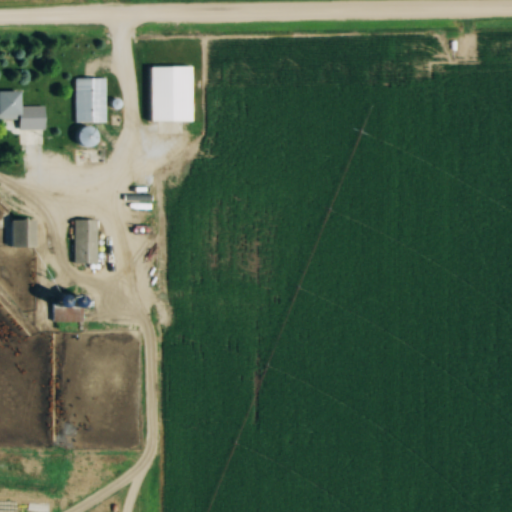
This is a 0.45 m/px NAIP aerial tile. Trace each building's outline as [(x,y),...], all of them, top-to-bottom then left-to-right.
[(192,121),(192,66),(148,66),(148,121),(192,121)] [(104,78),(73,78),(73,123),(104,123),(104,78)] [(20,91),(0,91),(0,118),(21,119),(20,91)] [(77,127),(77,146),(96,146),(96,127),(77,127)] [(27,220),(9,220),(9,248),(27,248),(27,220)] [(72,264),(96,264),(96,220),(72,220),(72,264)] [(84,296),(52,296),(52,322),(84,322),(84,296)] [(139,338),(67,338),(67,368),(139,368),(139,338)]
